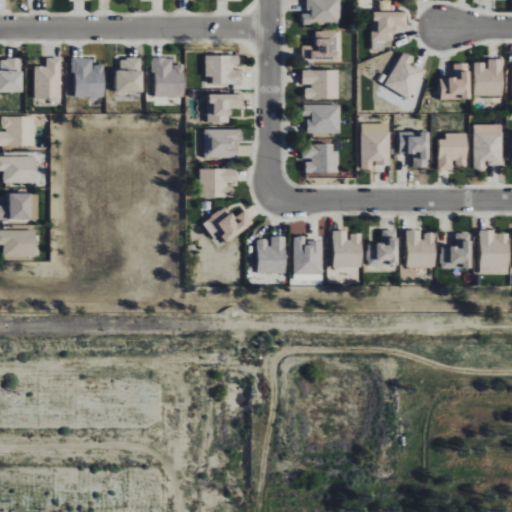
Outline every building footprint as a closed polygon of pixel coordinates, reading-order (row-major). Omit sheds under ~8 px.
[(340,0),(306,0),(306,12),(302,12),(302,25),(340,25),(340,0)] [(406,11),(371,12),(372,49),(394,49),(393,26),(407,26),(406,11)] [(302,61),(338,60),(337,30),(315,31),(315,45),(302,46),(302,61)] [(426,71),(411,62),(414,57),(403,52),(385,85),(410,99),(426,71)] [(239,56),(205,55),(205,76),(212,77),(212,84),(242,84),(242,68),(239,68),(239,56)] [(74,97),(103,97),(104,65),(92,65),(92,58),(71,57),(71,72),(75,72),(74,97)] [(154,97),(183,98),(184,65),(172,65),(172,58),(151,57),(151,72),(155,72),(154,97)] [(35,99),(62,98),(61,58),(46,58),(46,66),(34,66),(35,99)] [(142,92),(141,58),(119,58),(120,70),(115,70),(116,93),(142,92)] [(0,92),(22,92),(22,59),(0,59),(0,70),(0,69),(0,92)] [(503,96),(504,59),(487,59),(487,63),(474,63),(474,96),(503,96)] [(441,100),(460,99),(470,99),(469,63),(454,64),(454,77),(440,78),(441,100)] [(338,70),(302,70),(302,86),(305,86),(305,100),(339,99),(338,70)] [(208,123),(230,123),(230,108),(243,108),(243,94),(207,94),(208,123)] [(340,133),(340,104),(303,105),(303,118),(307,118),(307,133),(340,133)] [(0,145),(34,146),(34,117),(2,116),(2,131),(0,130),(0,145)] [(390,124),(361,124),(361,169),(374,169),(374,166),(390,166),(390,124)] [(502,165),(502,124),(473,124),(474,170),(487,169),(487,165),(502,165)] [(203,157),(238,158),(238,141),(242,141),(242,129),(204,129),(203,157)] [(429,132),(399,131),(399,154),(413,154),(413,167),(428,167),(429,132)] [(439,139),(438,169),(454,170),(454,166),(467,166),(468,133),(446,133),(446,139),(439,139)] [(306,173),(339,172),(338,151),(333,151),(333,143),(302,144),(302,160),(306,160),(306,173)] [(3,182),(35,183),(35,156),(0,155),(0,170),(3,171),(3,182)] [(234,185),(236,185),(236,169),(199,168),(199,197),(234,198),(234,185)] [(31,193),(9,193),(9,205),(0,205),(0,219),(30,220),(31,193)] [(225,243),(254,224),(245,211),(233,218),(226,207),(202,222),(214,240),(221,236),(225,243)] [(3,257),(36,257),(36,230),(0,230),(0,244),(3,245),(3,257)] [(333,268),(362,267),(361,233),(349,234),(348,230),(332,231),(333,268)] [(397,266),(398,230),(382,230),(382,243),(367,243),(366,265),(397,266)] [(435,267),(435,233),(422,232),(422,230),(407,230),(406,267),(435,267)] [(479,274),(508,275),(509,232),(480,231),(479,274)] [(471,268),(470,233),(455,233),(455,246),(440,247),(440,269),(471,268)] [(286,236),(270,236),(270,239),(257,239),(257,273),(286,273),(286,236)] [(294,274),(322,273),(322,240),(306,241),(306,236),(293,237),(294,274)]
